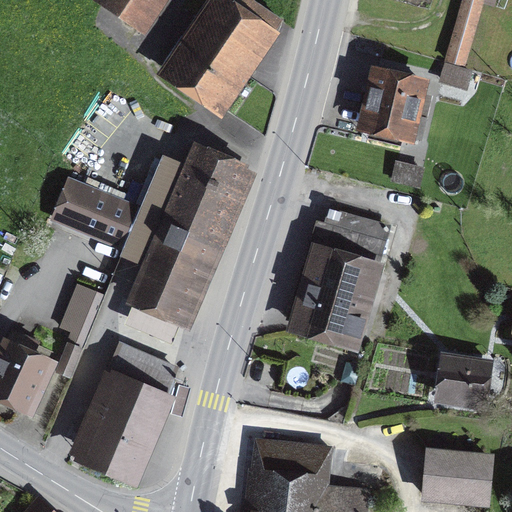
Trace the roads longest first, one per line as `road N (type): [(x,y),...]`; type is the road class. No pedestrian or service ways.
road 1 (secondary): [(190,511),(322,0)]
road 2 (secondary): [(0,449),(105,511)]
